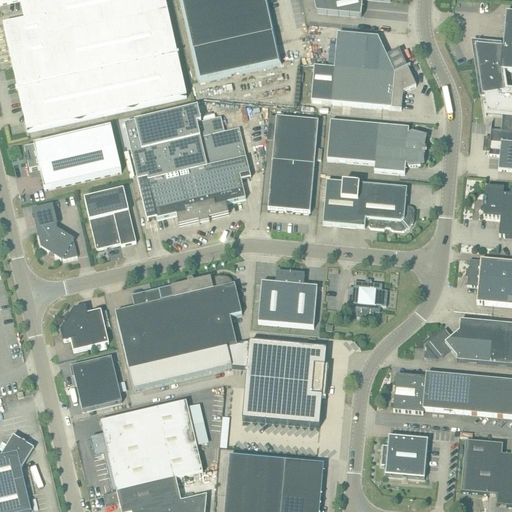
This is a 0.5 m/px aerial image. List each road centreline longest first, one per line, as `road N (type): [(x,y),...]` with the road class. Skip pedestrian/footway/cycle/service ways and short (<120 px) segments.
road 1 (unclassified): [(26,297),(243,245),(442,260)]
road 2 (unclassified): [(350,511),(367,371),(428,305),(442,260)]
road 3 (unclassified): [(442,260),(454,105),(425,34),(425,0)]
road 4 (unclassified): [(75,511),(26,297)]
